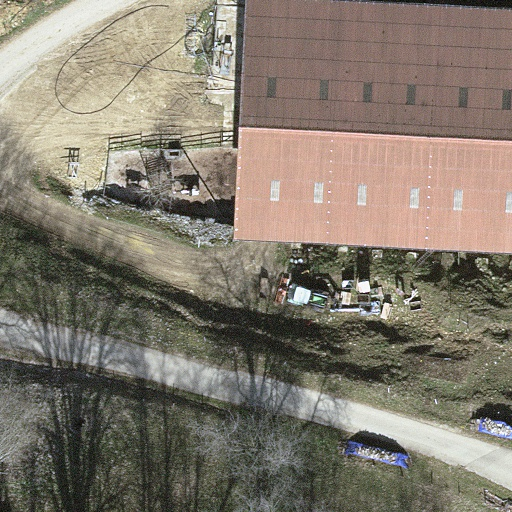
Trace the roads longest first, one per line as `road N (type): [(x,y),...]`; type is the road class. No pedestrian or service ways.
road 1 (track): [(0,323),(363,418),(511,469)]
road 2 (track): [(105,0),(0,67)]
